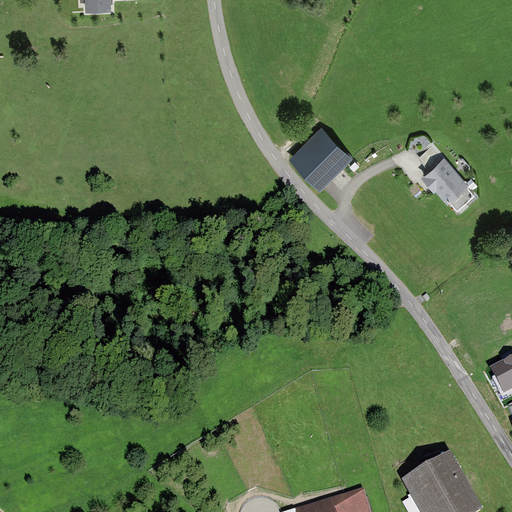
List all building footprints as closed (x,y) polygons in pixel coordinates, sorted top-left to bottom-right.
[(321,135),(296,159),(323,187),(348,162),(321,135)] [(433,146),(420,155),(427,166),(441,157),(433,146)] [(460,209),(476,195),(445,161),(429,175),(460,209)] [(511,388),(511,354),(490,366),(504,393),(511,388)] [(482,511),(484,511),(451,454),(402,481),(419,511),(482,511)] [(370,511),(362,487),(288,511),(370,511)]
